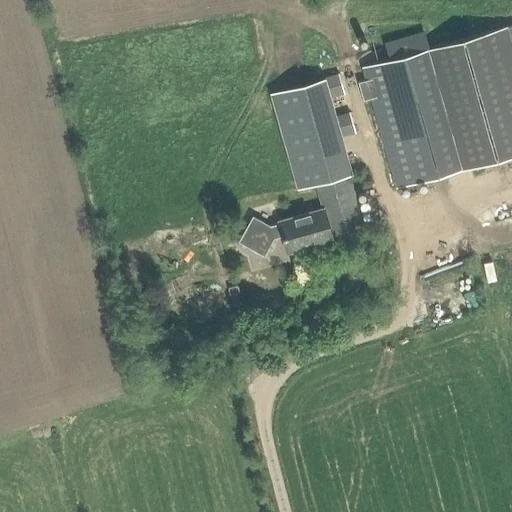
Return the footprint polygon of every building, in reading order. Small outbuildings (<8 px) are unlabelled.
[(511,24),(427,49),(462,170),(511,155),(511,24)] [(461,170),(427,49),(362,68),(397,188),(461,170)] [(348,181),(320,80),(266,95),(295,197),(348,181)] [(270,227),(252,217),(238,243),(263,257),(273,239),(281,237),(286,254),(310,247),(311,250),(333,244),(323,209),(277,222),(278,225),(270,227)] [(373,287),(359,292),(363,303),(377,298),(373,287)]
